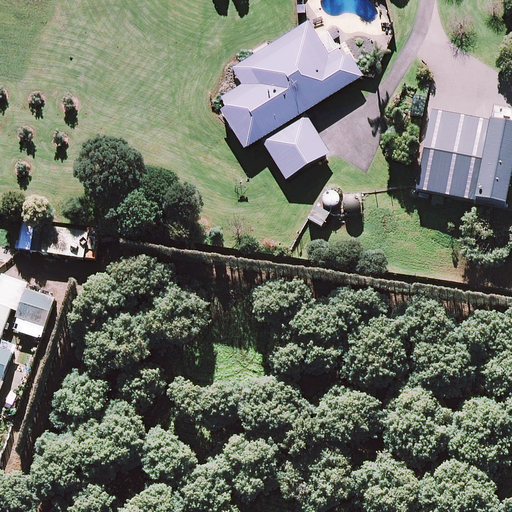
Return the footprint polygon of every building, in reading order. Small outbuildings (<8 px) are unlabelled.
[(322,47),(312,30),(302,36),(236,77),(245,93),(224,106),(230,115),(224,119),(249,158),(265,148),(309,120),(367,84),(353,62),(347,66),(331,41),(322,47)] [(495,116),(455,102),(441,142),(481,156),(495,116)] [(309,120),(265,148),(291,189),(335,162),(309,120)] [(87,235),(23,228),(20,254),(84,261),(87,235)] [(26,292),(27,287),(2,279),(0,284),(0,392),(3,383),(17,387),(22,368),(9,364),(14,350),(0,345),(11,313),(18,315),(16,321),(45,331),(54,301),(26,292)]
